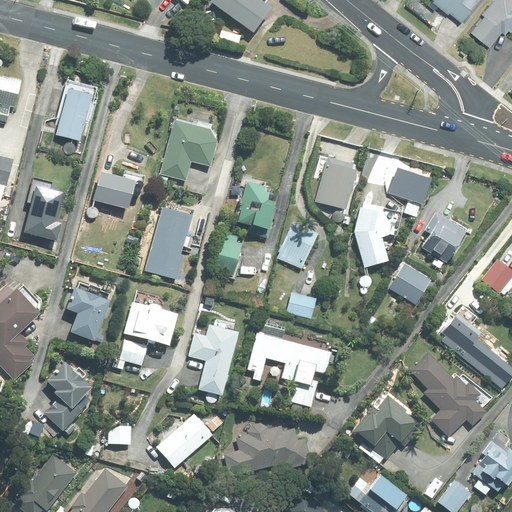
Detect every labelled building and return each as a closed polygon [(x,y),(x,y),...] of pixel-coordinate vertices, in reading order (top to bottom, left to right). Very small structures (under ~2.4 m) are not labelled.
[(244,0),(215,0),(208,10),(251,41),(269,17),(244,0)] [(424,0),(422,3),(433,12),(437,8),(460,26),(469,16),(467,13),(477,0),(424,0)] [(471,35),(488,50),(500,35),(503,38),(507,34),(509,35),(511,31),(511,0),(494,0),(481,16),(484,19),(471,35)] [(185,20),(182,26),(191,32),(194,26),(185,20)] [(0,120),(5,121),(8,104),(12,105),(19,76),(7,74),(6,76),(0,74),(0,120)] [(65,85),(53,132),(76,138),(88,90),(65,85)] [(172,118),(158,173),(184,179),(189,160),(208,165),(214,139),(207,127),(172,118)] [(0,153),(0,183),(3,184),(10,156),(0,153)] [(349,167),(351,161),(325,155),(314,202),(344,209),(354,167),(349,167)] [(131,177),(96,168),(88,197),(123,206),(131,177)] [(235,220),(247,223),(245,232),(266,237),(273,207),(272,206),(273,200),(264,198),(266,190),(263,189),(264,185),(245,181),(235,220)] [(51,218),(59,188),(32,182),(21,229),(53,237),(57,220),(51,218)] [(387,221),(379,209),(380,204),(359,199),(358,204),(356,204),(350,230),(362,266),(386,259),(379,235),(384,231),(387,221)] [(182,233),(187,211),(159,204),(143,270),(174,277),(181,252),(177,251),(179,243),(184,245),(186,235),(182,233)] [(433,210),(422,229),(426,231),(417,245),(445,261),(464,228),(433,210)] [(291,221),(275,257),(300,268),(316,231),(291,221)] [(235,241),(236,236),(222,231),(211,269),(230,275),(239,242),(235,241)] [(511,275),(511,274),(511,270),(495,258),(480,278),(503,296),(511,283),(511,289),(505,298),(511,303),(511,275)] [(414,263),(401,283),(415,291),(427,271),(414,263)] [(119,275),(116,282),(122,284),(125,277),(119,275)] [(32,354),(22,344),(25,341),(15,330),(36,311),(13,285),(10,288),(5,282),(0,286),(0,366),(11,379),(31,361),(28,358),(32,354)] [(63,306),(73,310),(66,329),(90,338),(106,298),(71,284),(63,306)] [(289,291),(284,311),(309,317),(314,297),(289,291)] [(129,300),(121,329),(166,342),(174,312),(129,300)] [(503,305),(499,309),(504,314),(508,309),(503,305)] [(458,346),(455,349),(460,353),(462,350),(473,358),(483,344),(473,337),(478,329),(454,311),(447,321),(437,314),(427,327),(436,333),(438,331),(458,346)] [(186,355),(204,359),(196,388),(219,394),(236,330),(206,322),(202,335),(193,332),(186,355)] [(292,380),(287,400),(309,406),(316,380),(308,378),(311,369),(324,373),(329,351),(281,338),(283,330),(258,323),(245,368),(252,370),(251,377),(258,379),(265,357),(283,362),(279,376),(292,380)] [(102,336),(95,333),(93,338),(100,341),(102,336)] [(112,357),(110,366),(121,369),(123,360),(139,364),(145,344),(121,338),(116,358),(112,357)] [(439,409),(429,418),(446,435),(464,418),(470,424),(484,410),(471,398),(477,392),(466,380),(463,383),(454,374),(451,376),(426,351),(407,369),(426,387),(421,391),(439,409)] [(58,396),(42,412),(61,429),(80,409),(71,401),(88,384),(61,359),(43,377),(53,387),(51,389),(58,396)] [(371,406),(351,431),(384,459),(398,442),(402,445),(420,424),(403,411),(404,409),(386,394),(375,408),(371,406)] [(193,413),(154,445),(171,466),(210,434),(193,413)] [(234,436),(237,449),(222,453),(228,475),(284,461),(285,468),(310,461),(304,437),(295,439),(292,427),(281,430),(280,425),(267,428),(266,426),(259,421),(251,423),(246,430),(247,433),(234,436)] [(108,424),(106,441),(129,443),(130,426),(108,424)] [(511,473),(511,451),(502,443),(507,438),(497,430),(480,451),(488,457),(481,466),(477,463),(465,478),(472,484),(472,485),(483,494),(489,485),(495,489),(502,481),(504,483),(511,473)] [(28,480),(19,491),(21,493),(12,504),(22,511),(37,511),(42,507),(45,510),(75,471),(52,454),(30,482),(28,480)] [(69,507),(70,508),(67,511),(104,511),(125,484),(102,468),(83,494),(80,491),(69,507)] [(357,476),(345,491),(372,511),(392,511),(406,494),(377,471),(368,484),(357,476)] [(452,479),(436,500),(450,511),(451,511),(468,493),(452,479)] [(168,488),(165,495),(173,499),(175,492),(168,488)] [(135,497),(134,497),(132,497),(131,497),(130,497),(129,497),(127,498),(126,499),(126,500),(125,501),(125,502),(124,504),(124,505),(125,506),(125,507),(126,509),(127,509),(128,510),(129,511),(130,511),(131,511),(133,511),(134,511),(135,511),(136,510),(137,509),(138,508),(139,507),(139,506),(139,505),(139,503),(139,502),(139,501),(138,500),(137,499),(136,498),(135,497)] [(498,501),(494,506),(499,510),(503,505),(498,501)]
